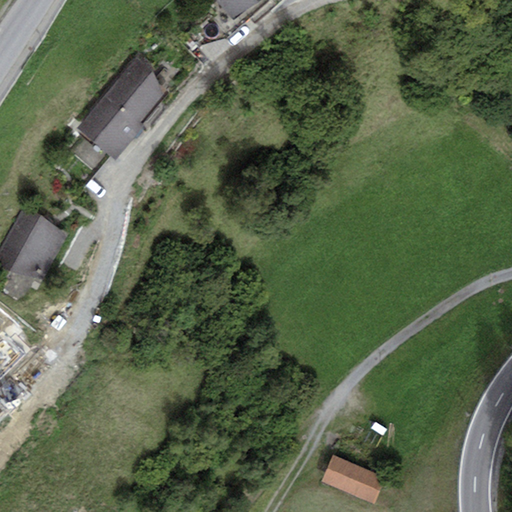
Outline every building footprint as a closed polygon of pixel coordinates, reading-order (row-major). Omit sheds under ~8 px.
[(215,0),(233,21),(259,0),(215,0)] [(139,53),(128,67),(106,95),(77,129),(81,133),(110,156),(116,161),(145,126),(140,123),(163,94),(152,67),(139,53)] [(97,172),(110,156),(81,133),(68,149),(97,172)] [(69,234),(22,207),(0,248),(0,264),(10,270),(42,280),(69,234)] [(385,478),(333,455),(321,481),(374,504),(385,478)]
